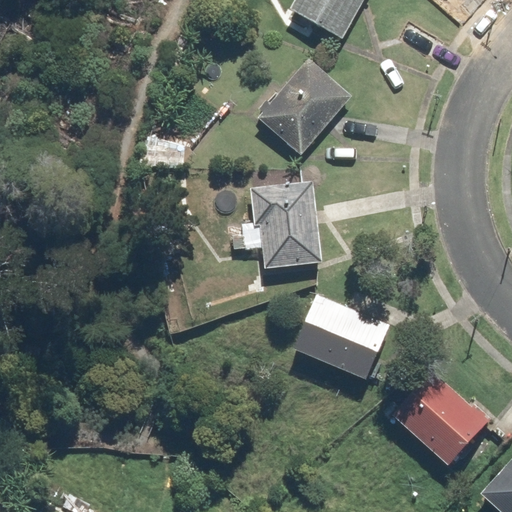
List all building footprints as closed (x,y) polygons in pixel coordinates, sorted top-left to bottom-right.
[(294,0),(288,12),(340,41),(362,0),(294,0)] [(255,120),(298,157),(349,99),(306,62),(255,120)] [(319,264),(310,183),(249,190),(253,228),(258,227),(262,270),(319,264)] [(315,296),(291,352),(363,383),(387,327),(315,296)] [(432,371),(390,418),(447,467),(488,420),(432,371)] [(511,511),(511,457),(478,496),(495,511),(511,511)] [(88,511),(90,507),(49,489),(43,504),(62,511),(88,511)]
